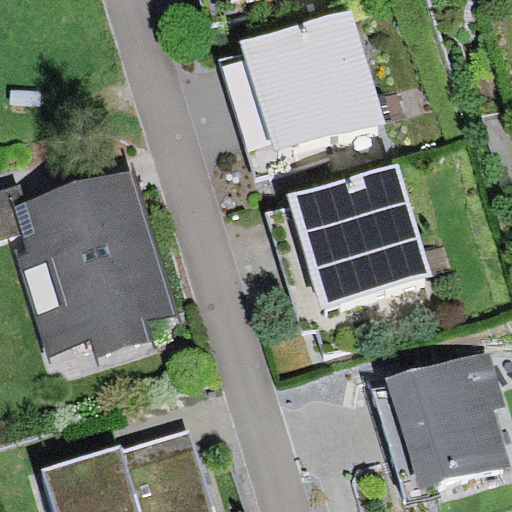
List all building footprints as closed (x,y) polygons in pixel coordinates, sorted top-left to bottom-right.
[(382,122),(347,14),(243,48),(278,155),(382,122)] [(7,206),(61,380),(191,340),(136,166),(7,206)] [(430,273),(399,169),(293,201),(323,304),(430,273)] [(393,383),(421,493),(511,469),(511,424),(495,358),(393,383)] [(48,481),(58,511),(215,511),(190,434),(48,481)]
